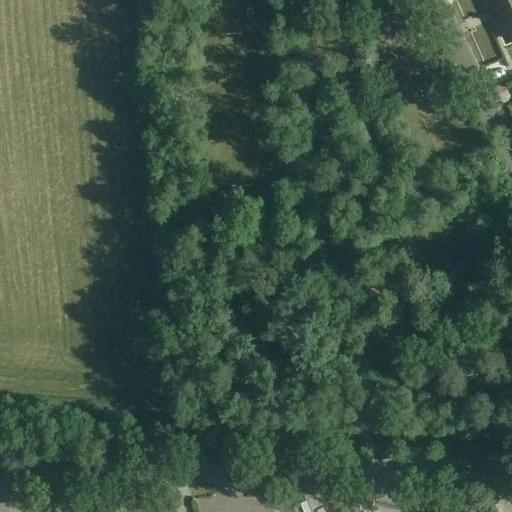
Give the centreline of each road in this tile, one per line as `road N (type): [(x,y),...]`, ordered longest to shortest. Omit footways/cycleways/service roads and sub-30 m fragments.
road 1 (unclassified): [(0,474),(511,466)]
road 2 (unclassified): [(511,157),(435,0)]
road 3 (track): [(373,0),(429,133)]
